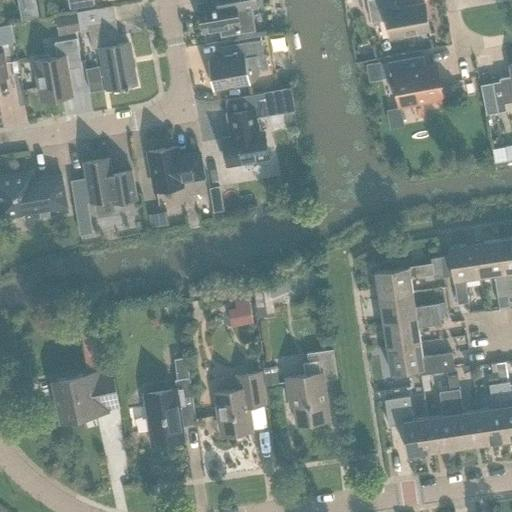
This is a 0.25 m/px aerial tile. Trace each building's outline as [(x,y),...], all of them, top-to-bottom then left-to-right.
[(35,0),(17,0),(21,20),(39,17),(35,0)] [(95,4),(94,0),(68,0),(70,8),(95,4)] [(250,7),(256,6),(254,0),(218,0),(219,2),(199,5),(204,31),(221,28),(222,35),(253,29),(250,7)] [(390,38),(430,31),(426,4),(397,9),(395,0),(367,0),(371,23),(387,20),(390,38)] [(113,5),(77,12),(80,31),(89,30),(92,49),(100,48),(108,89),(126,86),(126,88),(129,87),(129,85),(136,84),(129,42),(118,44),(117,36),(118,36),(116,21),(113,5)] [(58,35),(79,31),(75,13),(55,17),(58,35)] [(0,25),(2,37),(17,35),(14,17),(0,19),(0,25)] [(270,47),(284,45),(283,33),(268,35),(270,47)] [(34,61),(41,101),(72,95),(68,69),(82,67),(77,38),(55,42),(57,57),(34,61)] [(264,54),(261,39),(234,44),(236,58),(209,63),(214,89),(249,83),(254,82),(259,72),(259,69),(268,68),(266,54),(264,54)] [(477,52),(484,78),(497,74),(490,49),(477,52)] [(442,98),(436,66),(426,68),(423,56),(387,62),(389,77),(395,76),(400,106),(442,98)] [(382,60),(369,62),(371,76),(385,73),(382,60)] [(504,104),(511,102),(511,64),(509,65),(511,76),(500,79),(504,104)] [(103,90),(99,67),(86,69),(90,93),(103,90)] [(492,83),(481,85),(486,115),(498,113),(492,83)] [(231,137),(222,138),(227,166),(269,159),(264,131),(259,132),(255,108),(260,107),(261,116),(294,110),(290,88),(226,100),(228,113),(227,113),(231,137)] [(401,108),(387,110),(390,129),(405,127),(401,108)] [(511,144),(492,149),(495,163),(511,159),(511,144)] [(182,181),(204,177),(200,153),(178,156),(176,147),(148,152),(155,191),(183,186),(182,181)] [(132,171),(119,173),(119,174),(113,175),(110,158),(84,162),(90,202),(115,198),(116,202),(137,199),(132,171)] [(12,172),(0,173),(0,217),(23,213),(24,219),(68,211),(62,176),(40,179),(41,181),(34,182),(32,171),(13,175),(12,172)] [(220,187),(209,189),(214,213),(224,211),(220,187)] [(150,226),(168,223),(166,211),(148,214),(150,226)] [(511,237),(500,239),(508,296),(509,296),(510,296),(511,295),(511,237)] [(509,296),(508,296),(500,239),(475,243),(480,277),(494,274),(498,298),(499,308),(510,306),(509,296)] [(458,304),(468,302),(465,279),(480,277),(475,243),(449,247),(451,256),(441,257),(444,277),(454,276),(458,304)] [(411,278),(434,274),(434,279),(444,277),(441,257),(431,259),(432,263),(376,272),(379,298),(413,293),(411,278)] [(271,289),(254,291),(258,319),(275,317),(271,289)] [(383,322),(441,313),(439,304),(415,307),(413,293),(379,298),(383,322)] [(249,299),(235,302),(236,308),(239,326),(253,323),(249,299)] [(101,313),(88,315),(96,366),(109,364),(101,313)] [(387,347),(421,342),(418,328),(442,324),(441,313),(383,322),(387,347)] [(66,314),(36,318),(36,321),(39,339),(69,335),(67,317),(66,314)] [(455,369),(452,352),(423,357),(421,342),(387,347),(391,373),(418,369),(419,375),(455,369)] [(297,424),(329,419),(323,380),(337,378),(333,349),(308,352),(311,374),(287,377),(290,399),(294,398),(297,424)] [(176,380),(175,381),(177,390),(145,394),(152,445),(185,440),(184,427),(196,426),(189,379),(186,357),(174,359),(176,380)] [(508,382),(505,361),(496,362),(508,440),(511,439),(511,396),(510,382),(508,382)] [(488,374),(493,408),(478,410),(483,444),(508,440),(496,362),(490,363),(492,373),(488,374)] [(264,369),(266,386),(279,385),(277,366),(264,369)] [(53,381),(62,422),(109,413),(109,412),(121,409),(112,368),(53,381)] [(236,375),(238,388),(215,392),(222,435),(253,430),(249,406),(266,403),(261,371),(236,375)] [(450,390),(458,447),(483,444),(478,410),(463,412),(460,389),(459,389),(456,376),(447,377),(450,390)] [(440,392),(443,415),(428,417),(433,451),(458,447),(450,390),(440,392)] [(413,420),(410,397),(385,400),(389,426),(403,424),(408,455),(433,451),(428,417),(413,420)]
